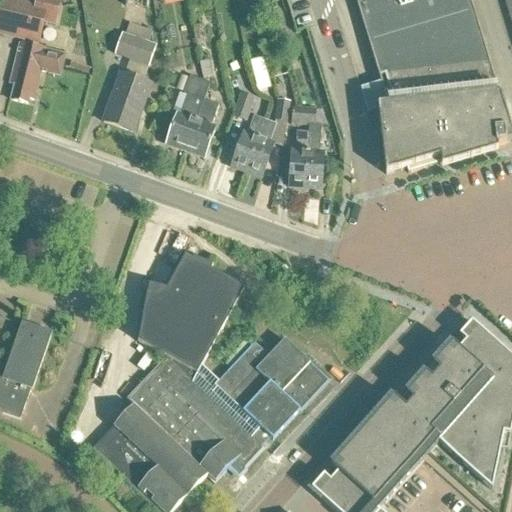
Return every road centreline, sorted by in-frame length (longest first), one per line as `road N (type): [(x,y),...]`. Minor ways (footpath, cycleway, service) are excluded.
road 1 (residential): [(477,278),(394,277),(0,135)]
road 2 (tertiary): [(286,488),(477,278)]
